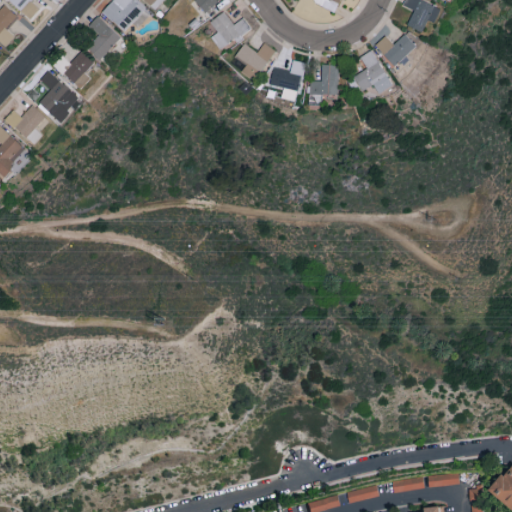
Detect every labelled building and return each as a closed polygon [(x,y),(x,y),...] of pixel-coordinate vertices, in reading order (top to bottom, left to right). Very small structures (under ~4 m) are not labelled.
[(8,0),(30,19),(39,9),(30,1),(31,0),(8,0)] [(140,25),(149,15),(132,0),(113,0),(102,12),(124,33),(135,21),(140,25)] [(143,0),(154,10),(163,0),(143,0)] [(194,0),(204,13),(220,0),(194,0)] [(335,12),(339,0),(312,0),(312,3),(335,12)] [(414,11),(407,25),(423,32),(429,20),(435,23),(442,9),(421,0),(405,0),(403,5),(414,11)] [(17,17),(4,5),(0,8),(0,41),(5,46),(14,36),(6,28),(17,17)] [(210,21),(218,32),(211,37),(220,49),(250,28),(243,18),(233,25),(224,12),(210,21)] [(89,25),(100,34),(87,48),(100,61),(121,38),(97,16),(89,25)] [(385,36),(375,46),(394,67),(416,46),(404,34),(393,44),(385,36)] [(241,72),(254,80),(274,50),(263,43),(257,52),(244,44),(235,56),(247,64),(241,72)] [(92,78),(86,73),(95,63),(82,51),(70,64),(63,57),(55,65),(81,89),(92,78)] [(362,91),(373,84),(379,95),(393,87),(370,51),(359,58),(366,69),(353,77),(362,91)] [(297,101),(302,62),(291,61),(290,70),(272,68),(270,86),(282,88),(281,99),(297,101)] [(310,81),(309,103),(321,104),(322,94),(337,95),(338,66),(321,65),(320,81),(310,81)] [(80,98),(50,70),(40,81),(50,91),(39,103),(62,123),(73,112),(70,109),(80,98)] [(21,117),(13,110),(5,119),(34,145),(43,135),(36,129),(46,117),(32,105),(21,117)] [(26,150),(0,126),(0,142),(2,144),(0,146),(0,173),(3,176),(26,150)] [(511,508),(511,463),(510,462),(489,491),(511,508)] [(458,485),(458,474),(427,474),(428,486),(458,485)] [(469,487),(469,500),(472,500),(472,511),(482,511),(482,486),(469,487)] [(308,511),(339,506),(337,495),(306,501),(308,511)]
